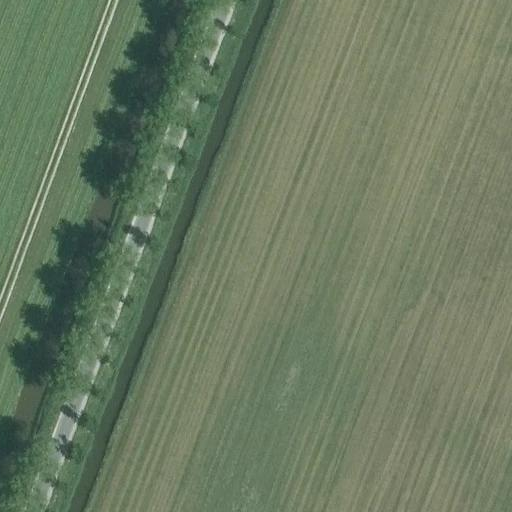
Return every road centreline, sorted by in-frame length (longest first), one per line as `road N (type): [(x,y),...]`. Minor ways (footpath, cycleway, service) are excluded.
road 1 (unclassified): [(38,511),(228,0)]
road 2 (track): [(0,305),(112,0)]
